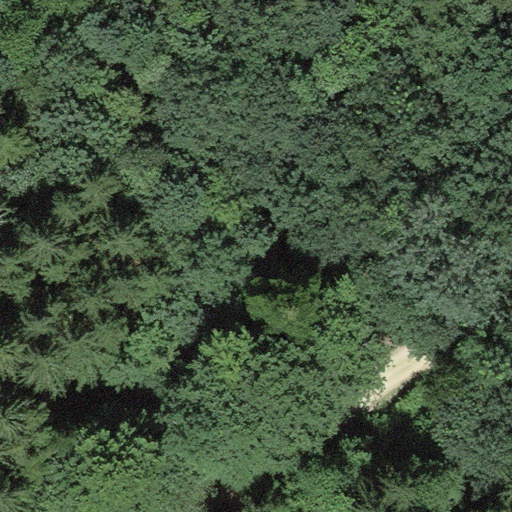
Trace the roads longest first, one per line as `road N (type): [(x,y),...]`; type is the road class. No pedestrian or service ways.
road 1 (track): [(407,346),(76,0)]
road 2 (track): [(511,291),(407,346),(173,511)]
